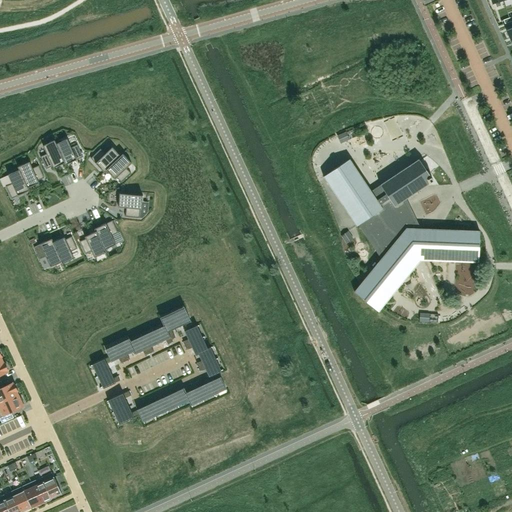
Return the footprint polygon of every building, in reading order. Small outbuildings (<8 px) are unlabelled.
[(346,132),(337,136),(340,143),(349,139),(346,132)] [(67,139),(56,143),(56,144),(64,163),(65,165),(83,157),(77,144),(71,147),(67,139)] [(56,144),(56,143),(54,140),(42,145),(46,154),(40,156),(46,169),(52,166),(53,168),(64,163),(56,144)] [(120,156),(112,147),(105,154),(100,149),(90,158),(104,172),(106,170),(120,156)] [(122,154),(120,156),(106,170),(114,179),(116,177),(121,182),(131,173),(126,168),(131,163),(122,154)] [(382,306),(411,271),(420,260),(432,260),(478,262),(479,231),(417,228),(404,200),(433,181),(418,159),(380,184),(381,186),(372,192),(350,159),(323,176),(356,226),(361,223),(383,256),(381,258),(359,284),(354,291),(378,311),(382,306)] [(44,177),(39,165),(32,168),(29,161),(18,167),(19,169),(28,188),(28,187),(39,182),(38,180),(44,177)] [(19,169),(8,175),(12,183),(6,186),(11,198),(29,190),(28,187),(28,188),(19,169)] [(139,218),(140,209),(141,209),(142,195),(119,193),(118,207),(126,207),(125,216),(139,218)] [(112,235),(118,232),(112,220),(94,228),(95,231),(96,231),(104,249),(116,244),(112,235)] [(96,231),(95,231),(84,236),(86,238),(79,241),(85,253),(91,251),(94,257),(106,252),(104,249),(96,231)] [(348,231),(341,236),(346,243),(353,239),(348,231)] [(64,237),(53,242),(62,261),(61,261),(62,263),(74,258),(71,251),(77,248),(71,236),(65,239),(64,237)] [(53,242),(51,238),(33,246),(39,259),(45,256),(50,266),(61,261),(62,261),(53,242)] [(343,283),(335,286),(338,294),(346,290),(343,283)] [(193,327),(184,308),(172,313),(179,327),(186,323),(188,329),(193,327)] [(179,327),(172,313),(161,319),(160,319),(162,322),(163,325),(164,325),(167,332),(168,332),(171,339),(175,337),(172,330),(179,327)] [(420,313),(419,321),(429,322),(429,314),(420,313)] [(168,332),(167,332),(164,325),(163,325),(153,330),(159,343),(166,340),(168,344),(173,342),(171,339),(168,332)] [(197,325),(193,327),(188,329),(184,331),(188,339),(183,341),(185,345),(202,337),(197,325)] [(159,343),(153,330),(141,336),(149,353),(154,351),(151,346),(159,343)] [(149,353),(141,336),(130,341),(134,351),(135,354),(143,350),(145,355),(149,353)] [(207,348),(202,337),(185,345),(187,350),(192,347),(195,355),(198,354),(198,353),(208,349),(207,348)] [(134,351),(130,341),(129,338),(117,344),(125,361),(130,359),(127,354),(134,351)] [(125,361),(117,344),(105,349),(109,357),(111,361),(111,362),(119,358),(121,363),(125,361)] [(216,359),(210,347),(207,348),(208,349),(198,353),(198,354),(201,360),(196,363),(198,367),(216,359)] [(110,370),(107,363),(111,361),(109,357),(92,364),(97,376),(110,370)] [(221,371),(216,359),(198,367),(200,371),(205,369),(209,377),(213,374),(218,372),(221,371)] [(118,375),(113,377),(110,370),(97,376),(103,388),(120,380),(118,375)] [(214,394),(226,389),(218,372),(213,374),(215,379),(208,382),(214,394)] [(214,394),(208,382),(201,385),(199,380),(195,382),(203,400),(214,394)] [(203,400),(195,382),(190,384),(193,389),(186,392),(185,393),(189,400),(188,400),(190,405),(191,405),(203,400)] [(17,391),(14,383),(13,384),(12,383),(0,388),(0,402),(18,395),(16,391),(17,391)] [(189,400),(185,393),(186,392),(184,387),(176,391),(174,386),(170,388),(178,405),(188,400),(189,400)] [(178,405),(170,388),(165,390),(167,395),(160,398),(166,411),(178,405)] [(128,406),(125,399),(131,396),(129,391),(109,400),(115,412),(128,406)] [(11,412),(23,406),(22,404),(24,404),(21,398),(19,398),(18,395),(0,402),(0,419),(2,423),(13,417),(11,412)] [(166,411),(160,398),(153,402),(151,397),(147,399),(155,416),(166,411)] [(147,399),(142,401),(145,406),(137,410),(139,415),(143,422),(155,417),(147,399)] [(115,412),(120,424),(139,415),(137,410),(131,413),(128,406),(115,412)] [(468,456),(483,440),(481,438),(480,439),(474,434),(468,441),(463,437),(455,445),(468,456)] [(489,447),(462,459),(468,473),(495,460),(489,447)] [(62,492),(51,471),(41,476),(52,497),(62,492)] [(52,497),(41,476),(31,481),(42,502),(52,497)] [(42,502),(31,481),(21,485),(32,507),(42,502)] [(32,507),(21,485),(11,490),(22,511),(32,507)] [(504,490),(504,485),(478,485),(478,499),(494,499),(494,490),(504,490)] [(22,511),(11,490),(2,495),(1,495),(9,511),(20,511),(21,511),(22,511)] [(9,511),(1,495),(0,495),(0,511),(9,511)]
